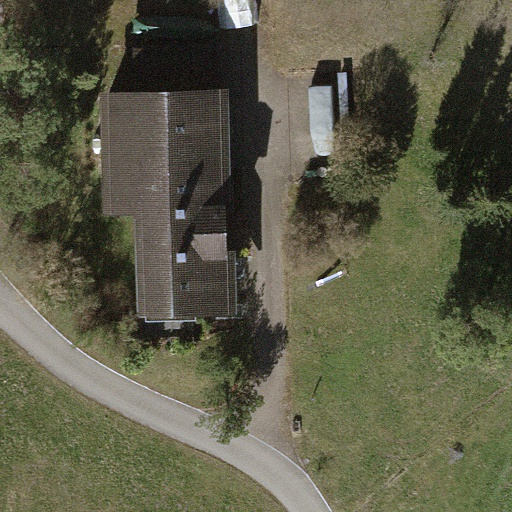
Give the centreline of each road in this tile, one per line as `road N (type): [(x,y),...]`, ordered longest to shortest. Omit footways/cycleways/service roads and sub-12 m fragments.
road 1 (residential): [(0,303),(68,366),(128,404),(297,479),(315,511)]
road 2 (unknown): [(257,461),(296,124)]
